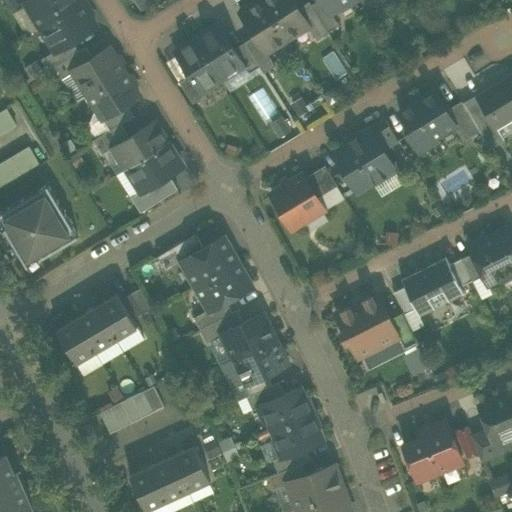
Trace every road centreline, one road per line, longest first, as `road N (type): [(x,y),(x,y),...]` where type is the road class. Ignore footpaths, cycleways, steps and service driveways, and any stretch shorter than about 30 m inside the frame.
road 1 (residential): [(227,191),(494,27),(511,30)]
road 2 (residential): [(1,324),(227,191)]
road 3 (residential): [(511,199),(294,309)]
road 4 (residential): [(227,191),(135,41)]
road 5 (residential): [(87,477),(1,324)]
road 6 (residential): [(351,433),(511,369)]
road 7 (residential): [(351,433),(294,309)]
road 8 (residential): [(294,309),(227,191)]
